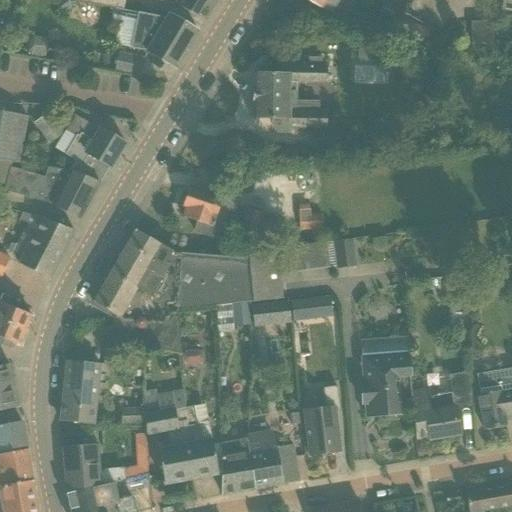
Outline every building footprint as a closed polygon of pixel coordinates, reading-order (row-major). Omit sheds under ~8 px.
[(72,0),(56,0),(54,12),(69,15),(72,0)] [(75,0),(75,1),(114,8),(123,10),(125,0),(75,0)] [(156,0),(176,4),(175,5),(204,22),(216,0),(156,0)] [(305,0),(320,9),(321,8),(331,15),(340,0),(305,0)] [(511,0),(501,0),(500,11),(511,12),(511,0)] [(137,24),(132,49),(146,52),(175,69),(198,31),(169,14),(165,19),(139,14),(137,24)] [(493,44),(493,34),(492,21),(470,23),(471,45),(493,44)] [(429,30),(407,24),(403,40),(425,46),(429,30)] [(50,44),(30,41),(27,55),(47,58),(50,44)] [(143,60),(115,54),(112,70),(139,75),(143,60)] [(296,83),(300,83),(327,84),(328,66),(321,66),(308,66),(299,66),(288,66),(289,73),(252,74),(252,77),(253,77),(253,91),(252,91),(252,102),(252,117),(252,119),(272,118),(272,128),(278,133),(285,134),(290,129),(325,129),(326,111),(296,111),(296,83)] [(18,164),(27,117),(0,112),(0,161),(12,163),(18,164)] [(51,116),(36,127),(45,140),(60,129),(51,116)] [(88,155),(110,169),(112,167),(115,166),(119,159),(118,156),(125,144),(100,129),(98,131),(75,117),(67,131),(75,136),(64,156),(82,166),(88,155)] [(393,146),(401,153),(409,145),(401,137),(393,146)] [(6,186),(4,191),(50,205),(79,220),(82,216),(81,216),(96,188),(97,188),(99,183),(69,171),(47,168),(44,178),(10,168),(6,186)] [(185,209),(183,217),(182,218),(197,223),(194,232),(220,241),(225,227),(227,228),(235,204),(234,200),(223,196),(220,200),(188,189),(187,192),(183,193),(180,201),(182,204),(181,208),(185,209)] [(246,208),(238,231),(246,233),(248,254),(249,255),(256,256),(276,253),(276,250),(269,251),(269,241),(256,236),(263,214),(246,208)] [(18,264),(49,281),(49,280),(50,279),(49,279),(73,233),(74,231),(38,217),(23,213),(19,221),(26,224),(19,240),(16,246),(11,244),(8,250),(22,257),(18,264)] [(322,215),(310,215),(310,224),(299,224),(299,231),(323,230),(322,215)] [(93,302),(92,303),(117,317),(110,328),(140,345),(181,355),(178,313),(178,311),(216,306),(231,305),(283,299),(281,279),(296,277),(296,273),(293,248),(287,249),(287,251),(276,253),(256,256),(249,255),(249,259),(244,259),(232,258),(171,254),(172,252),(134,230),(134,232),(127,244),(126,244),(126,246),(118,259),(117,258),(109,272),(110,273),(109,273),(109,274),(109,275),(94,302),(93,302)] [(353,240),(325,243),(328,268),(335,267),(336,269),(356,267),(353,240)] [(9,258),(0,254),(0,279),(0,280),(9,258)] [(511,271),(487,274),(488,281),(505,279),(507,293),(511,292),(511,271)] [(464,278),(464,276),(443,278),(444,290),(446,303),(467,300),(466,294),(465,285),(464,278)] [(18,302),(16,301),(1,295),(0,297),(0,320),(25,331),(32,316),(23,313),(26,307),(18,303),(18,302)] [(330,297),(303,300),(305,321),(332,318),(330,297)] [(288,302),(275,303),(277,325),(290,324),(288,302)] [(0,320),(0,346),(1,345),(9,349),(11,343),(19,346),(25,331),(0,320)] [(119,341),(106,339),(105,351),(118,353),(119,341)] [(198,352),(186,352),(183,357),(184,361),(187,364),(198,364),(202,359),(202,355),(198,352)] [(409,354),(405,354),(360,357),(362,382),(360,382),(362,405),(364,405),(365,417),(382,416),(385,419),(393,418),(395,415),(400,415),(399,407),(409,406),(412,406),(411,390),(410,378),(411,378),(409,354)] [(511,416),(511,359),(510,360),(511,368),(476,375),(480,395),(478,395),(484,430),(506,427),(505,418),(511,416)] [(100,366),(66,362),(64,377),(64,380),(60,419),(59,421),(94,425),(100,366)] [(0,366),(0,389),(14,386),(9,365),(0,366)] [(427,388),(411,390),(412,406),(409,406),(415,439),(429,437),(429,440),(459,435),(454,406),(471,404),(470,372),(449,376),(452,393),(428,397),(427,388)] [(0,411),(19,407),(14,386),(0,389),(0,411)] [(303,411),(308,456),(340,452),(335,411),(340,411),(336,386),(323,388),(325,409),(303,411)] [(145,398),(144,399),(146,414),(145,415),(146,435),(167,432),(170,448),(158,450),(164,485),(168,484),(169,486),(180,484),(180,481),(191,479),(181,422),(179,410),(175,411),(171,392),(156,395),(156,390),(145,392),(145,398)] [(185,409),(179,410),(181,422),(191,479),(202,478),(202,479),(213,477),(213,475),(217,475),(214,459),(220,458),(220,444),(212,445),(211,440),(210,440),(207,424),(197,425),(196,425),(195,417),(193,417),(192,408),(185,409)] [(121,426),(143,425),(142,409),(120,410),(121,426)] [(0,456),(27,451),(21,422),(0,425),(0,456)] [(272,431),(247,435),(247,439),(247,453),(253,490),(280,485),(281,486),(282,485),(286,484),(282,463),(295,461),(292,446),(280,448),(274,449),(272,431)] [(247,439),(220,444),(220,458),(221,496),(222,496),(223,496),(223,495),(253,490),(247,453),(247,439)] [(66,494),(132,479),(132,469),(115,470),(115,469),(99,471),(96,445),(62,448),(62,449),(62,450),(66,490),(66,494)] [(0,456),(0,487),(32,482),(27,451),(0,456)] [(141,511),(151,510),(147,475),(132,479),(66,494),(66,495),(66,497),(67,496),(70,511),(141,511)] [(511,506),(511,481),(508,483),(509,487),(493,489),(497,509),(511,506)] [(0,511),(37,511),(32,482),(0,487),(0,511)] [(477,488),(465,490),(468,511),(477,511),(497,509),(493,489),(478,492),(477,488)] [(459,503),(457,494),(445,496),(446,505),(459,503)] [(313,510),(311,510),(311,511),(360,511),(359,506),(358,502),(356,502),(356,503),(313,510)]
